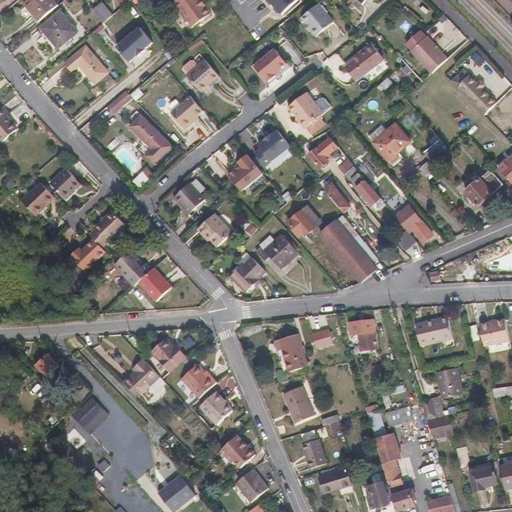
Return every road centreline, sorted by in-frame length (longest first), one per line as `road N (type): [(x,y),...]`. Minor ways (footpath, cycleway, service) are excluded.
road 1 (residential): [(309,68),(135,211)]
road 2 (residential): [(0,332),(217,313)]
road 3 (residential): [(217,313),(301,511)]
road 4 (residential): [(0,50),(113,185)]
road 5 (residential): [(511,224),(364,295)]
road 6 (residential): [(364,295),(511,293)]
road 7 (residential): [(135,211),(229,312)]
road 8 (residential): [(229,312),(364,295)]
